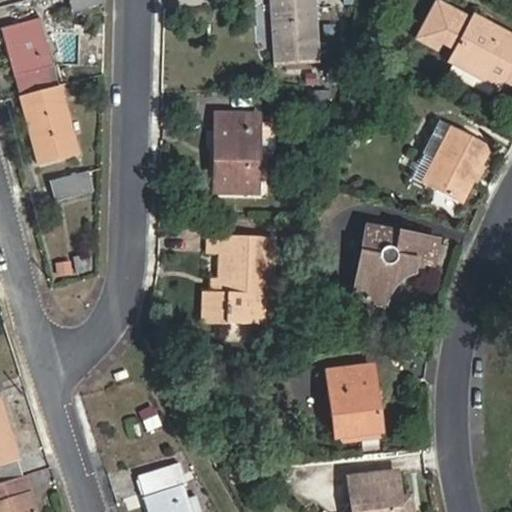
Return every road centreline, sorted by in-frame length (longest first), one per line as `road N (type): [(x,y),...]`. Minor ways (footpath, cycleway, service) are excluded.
road 1 (residential): [(56,342),(128,301),(140,0)]
road 2 (residential): [(469,511),(458,418),(478,287),(511,210)]
road 3 (residential): [(56,342),(0,160)]
road 4 (residential): [(108,511),(56,342)]
